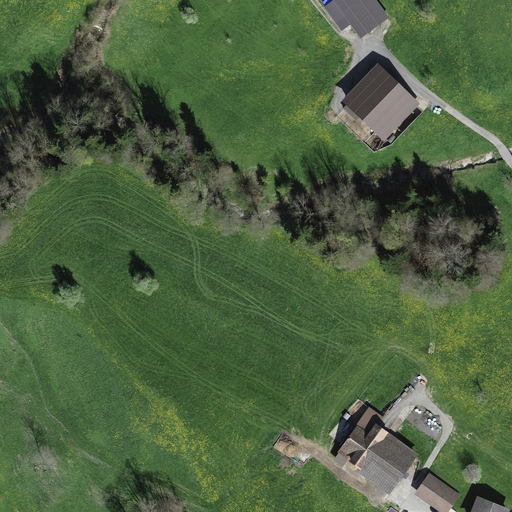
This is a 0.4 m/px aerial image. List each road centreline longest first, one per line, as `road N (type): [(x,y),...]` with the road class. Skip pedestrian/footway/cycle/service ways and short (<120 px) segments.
road 1 (track): [(48,233),(124,327),(287,436)]
road 2 (track): [(511,162),(398,74),(374,41)]
road 3 (track): [(413,511),(287,436)]
